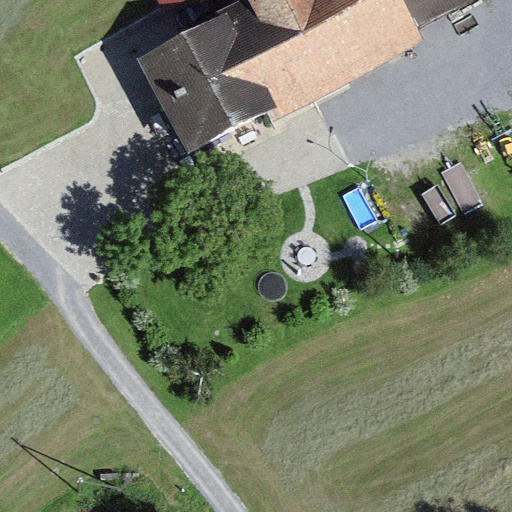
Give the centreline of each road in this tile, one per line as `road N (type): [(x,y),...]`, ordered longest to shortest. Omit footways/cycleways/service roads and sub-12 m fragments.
road 1 (track): [(226,511),(40,258),(0,217)]
road 2 (track): [(40,258),(120,151),(132,57),(238,0)]
road 3 (track): [(303,159),(40,258)]
road 4 (track): [(511,39),(303,159)]
